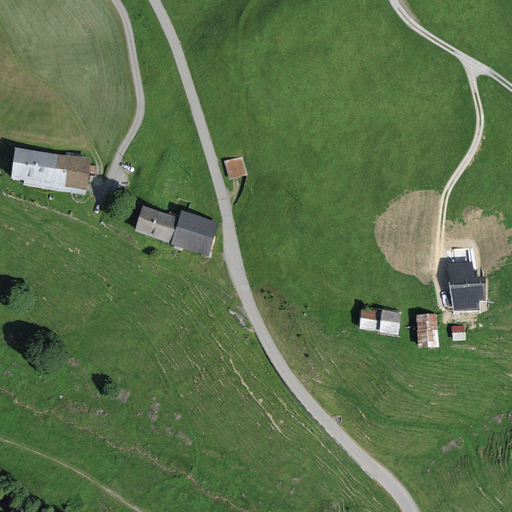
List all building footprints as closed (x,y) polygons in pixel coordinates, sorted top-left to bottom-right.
[(92,162),(21,152),(17,181),(88,190),(92,162)] [(239,156),(224,161),(230,177),(245,172),(239,156)] [(149,208),(141,231),(210,255),(221,222),(183,209),(179,219),(149,208)] [(450,266),(457,305),(486,300),(479,261),(450,266)] [(381,310),(364,310),(364,327),(381,327),(381,310)] [(403,315),(389,312),(386,330),(400,333),(403,315)] [(438,314),(421,317),(425,344),(442,342),(438,314)] [(456,323),(458,336),(473,334),(471,321),(456,323)]
